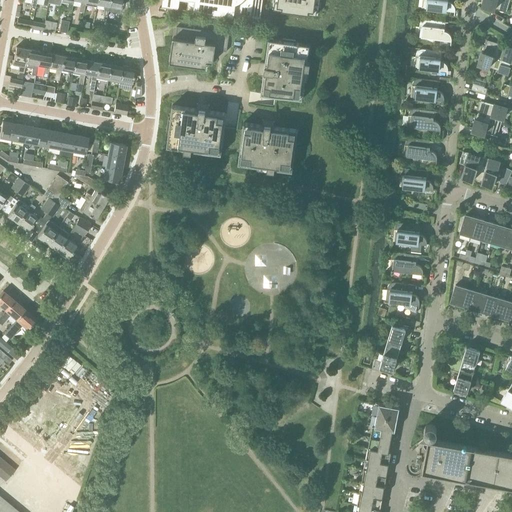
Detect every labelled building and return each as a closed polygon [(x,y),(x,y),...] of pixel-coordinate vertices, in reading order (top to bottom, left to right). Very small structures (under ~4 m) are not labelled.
[(109,0),(97,0),(97,3),(104,5),(102,16),(107,17),(109,6),(109,0)] [(109,0),(109,6),(116,7),(115,12),(120,13),(122,0),(109,0)] [(187,0),(186,10),(260,20),(260,19),(257,19),(259,0),(187,0)] [(274,1),(273,9),(316,15),(317,7),(314,7),(315,0),(277,0),(277,2),(274,1)] [(455,11),(455,10),(455,9),(455,8),(455,7),(454,6),(454,5),(453,4),(452,3),(451,2),(450,2),(449,1),(448,1),(447,0),(425,0),(425,7),(426,8),(436,12),(437,9),(455,11)] [(507,12),(510,0),(483,0),(482,6),(494,10),(495,9),(507,12)] [(16,24),(27,27),(29,21),(18,18),(16,24)] [(43,28),(50,30),(52,21),(45,20),(44,24),(43,28)] [(61,20),(59,31),(67,33),(68,28),(68,26),(69,21),(61,20)] [(452,41),(452,40),(452,38),(452,37),(451,36),(451,35),(450,34),(449,33),(448,32),(447,32),(446,31),(444,31),(445,22),(427,20),(426,20),(425,20),(424,20),(423,21),(422,21),(421,22),(421,23),(420,24),(420,25),(420,26),(419,27),(422,27),(421,37),(423,38),(432,41),(434,39),(452,41)] [(116,25),(106,23),(105,31),(115,33),(116,25)] [(177,26),(177,28),(175,38),(173,38),(170,57),(179,58),(178,64),(197,66),(198,60),(213,63),(215,49),(220,50),(220,52),(221,52),(221,50),(227,51),(229,33),(177,26)] [(304,87),(305,80),(300,79),(301,73),(308,74),(310,62),(307,62),(308,56),(301,55),(302,43),(295,42),(295,40),(282,39),(282,41),(268,39),(265,63),(259,62),(259,63),(262,63),(260,74),(258,74),(258,75),(263,75),(261,93),(295,98),(297,86),(304,87)] [(489,67),(494,68),(501,44),(487,40),(483,52),(482,52),(478,65),(489,68),(489,67)] [(511,60),(511,46),(506,45),(501,44),(494,68),(508,73),(511,60)] [(24,72),(26,62),(25,62),(28,49),(16,46),(12,64),(19,65),(18,71),(24,72)] [(40,51),(28,49),(25,62),(26,62),(32,63),(31,68),(32,68),(30,79),(33,80),(36,69),(37,64),(40,51)] [(443,61),(442,61),(441,61),(442,52),(423,49),(422,49),(421,49),(420,50),(419,50),(418,51),(418,52),(417,52),(417,53),(416,54),(416,55),(416,57),(419,57),(418,67),(419,67),(429,71),(430,68),(448,71),(448,69),(448,68),(448,67),(448,66),(447,65),(447,64),(446,64),(445,63),(445,62),(444,62),(443,61)] [(52,53),(40,51),(37,64),(45,65),(42,77),(47,77),(49,66),(52,53)] [(59,80),(61,69),(63,56),(52,53),(49,66),(56,68),(54,79),(59,80)] [(61,69),(72,71),(75,58),(63,56),(61,69)] [(87,60),(75,58),(72,71),(80,72),(77,91),(79,92),(78,96),(80,96),(85,73),(87,60)] [(87,60),(85,73),(92,75),(89,90),(93,91),(96,78),(98,62),(87,60)] [(110,65),(98,62),(96,78),(107,80),(110,65)] [(107,80),(119,83),(122,67),(110,65),(107,80)] [(122,67),(119,83),(118,87),(130,90),(134,69),(129,68),(130,67),(122,65),(122,67)] [(7,90),(19,93),(20,89),(21,89),(22,80),(10,77),(7,90)] [(444,100),(444,99),(444,98),(444,96),(444,95),(443,94),(442,93),(442,92),(441,92),(440,91),(438,91),(437,90),(438,81),(420,79),(419,79),(418,79),(416,79),(416,80),(415,81),(414,81),(413,82),(413,83),(412,84),(412,85),(412,86),(415,87),(414,97),(415,97),(425,101),(426,98),(444,100)] [(32,88),(45,91),(46,85),(34,82),(32,88)] [(471,90),(486,94),(488,89),(473,84),(471,90)] [(506,100),(511,86),(505,84),(500,99),(506,100)] [(31,97),(31,94),(32,91),(21,89),(20,89),(19,93),(19,95),(31,97)] [(63,102),(64,94),(57,93),(55,101),(63,102)] [(75,106),(76,99),(77,97),(68,96),(67,104),(75,106)] [(126,115),(127,109),(128,104),(116,102),(116,98),(114,98),(113,103),(115,104),(113,112),(126,115)] [(503,118),(504,118),(507,107),(510,108),(511,102),(500,99),(498,106),(494,103),(494,105),(481,101),(477,115),(502,122),(503,118)] [(100,101),(92,100),(90,107),(98,109),(100,101)] [(203,147),(202,152),(209,153),(210,146),(222,147),(227,113),(209,110),(209,105),(208,107),(197,106),(198,103),(197,103),(196,109),(172,105),(170,120),(168,119),(166,132),(168,133),(167,140),(173,140),(172,148),(184,149),(184,152),(191,153),(192,146),(203,147)] [(441,130),(441,129),(441,128),(441,127),(440,126),(440,125),(439,124),(438,123),(438,122),(437,121),(436,121),(435,120),(433,120),(434,111),(416,109),(415,109),(414,109),(413,109),(412,110),(411,110),(410,111),(410,112),(409,113),(409,114),(409,115),(408,116),(411,116),(410,126),(412,127),(421,131),(423,128),(441,130)] [(506,139),(498,134),(502,122),(477,115),(476,120),(475,119),(472,130),(485,134),(483,139),(504,145),(506,139)] [(275,169),(281,170),(287,170),(288,163),(293,164),(294,157),(296,157),(298,144),(296,144),(298,129),(274,126),(275,121),(274,121),(274,123),(263,122),(263,119),(262,119),(261,125),(243,122),(239,157),(250,158),(249,165),(257,166),(257,162),(268,163),(267,170),(274,171),(275,169)] [(0,131),(0,136),(11,139),(15,123),(2,121),(0,131)] [(27,126),(15,123),(11,139),(24,141),(27,126)] [(36,144),(39,128),(27,126),(24,141),(36,144)] [(51,130),(39,128),(36,144),(43,145),(42,150),(47,151),(48,146),(51,130)] [(48,146),(60,148),(63,133),(51,130),(48,146)] [(75,135),(63,133),(60,148),(72,151),(75,135)] [(75,135),(72,151),(85,153),(88,137),(75,135)] [(432,151),(431,150),(430,150),(431,141),(412,139),(411,139),(410,139),(409,139),(408,140),(407,140),(407,141),(406,142),(405,143),(405,144),(405,146),(408,146),(407,156),(408,156),(408,157),(418,160),(419,158),(437,160),(437,159),(437,158),(437,156),(437,155),(436,154),(436,153),(435,153),(434,152),(433,151),(432,151)] [(110,142),(108,154),(123,157),(125,145),(110,142)] [(0,152),(0,155),(8,161),(9,156),(1,151),(0,152)] [(464,151),(460,162),(466,164),(464,171),(463,175),(462,177),(464,178),(473,180),(473,179),(478,181),(484,158),(471,154),(471,153),(464,151)] [(108,154),(105,166),(120,169),(123,157),(108,154)] [(484,158),(478,181),(482,182),(482,183),(490,186),(492,186),(493,184),(494,180),(495,178),(500,180),(499,182),(506,185),(507,183),(510,176),(511,170),(506,167),(505,169),(497,167),(499,161),(498,162),(484,158)] [(89,172),(91,164),(86,163),(84,170),(75,169),(75,171),(74,174),(84,175),(84,172),(89,172)] [(118,182),(120,169),(105,166),(103,179),(118,182)] [(428,180),(427,180),(426,180),(427,170),(409,168),(408,168),(406,169),(405,169),(404,170),(403,171),(402,172),(402,173),(401,174),(401,175),(401,176),(404,176),(403,186),(404,186),(414,190),(415,187),(433,190),(433,189),(433,187),(433,186),(433,185),(432,184),(432,183),(431,182),(430,182),(429,181),(428,180)] [(87,176),(84,175),(74,174),(73,176),(91,187),(95,181),(87,176)] [(57,175),(53,180),(64,187),(67,182),(57,175)] [(11,187),(17,191),(24,181),(19,177),(11,187)] [(53,180),(50,185),(60,192),(64,187),(53,180)] [(30,185),(24,181),(17,191),(22,195),(30,185)] [(0,205),(8,194),(3,189),(4,188),(0,184),(0,205)] [(58,196),(60,192),(50,185),(46,190),(57,197),(58,196)] [(84,198),(85,198),(102,208),(108,197),(95,189),(91,195),(87,193),(84,198)] [(43,195),(48,198),(53,202),(54,201),(57,197),(46,190),(43,195)] [(68,203),(58,196),(57,197),(54,201),(60,205),(65,209),(68,203)] [(53,202),(48,198),(41,208),(46,212),(53,202)] [(95,219),(102,208),(85,198),(79,209),(95,219)] [(16,223),(17,222),(26,210),(28,205),(23,201),(22,202),(18,199),(15,202),(15,203),(7,215),(11,218),(10,220),(16,223)] [(52,216),(60,205),(54,201),(53,202),(46,212),(52,216)] [(36,217),(30,213),(35,206),(30,203),(28,205),(26,210),(17,222),(28,230),(36,217)] [(470,236),(476,218),(465,215),(460,233),(470,236)] [(79,217),(75,223),(87,230),(90,224),(79,217)] [(470,236),(481,239),(486,221),(476,218),(470,236)] [(37,236),(47,243),(55,231),(58,226),(48,219),(37,236)] [(497,224),(486,221),(481,239),(491,242),(497,224)] [(83,236),(87,230),(75,223),(72,229),(69,234),(68,236),(70,237),(75,230),(83,236)] [(407,245),(408,245),(411,246),(411,251),(420,253),(421,243),(427,244),(427,243),(427,242),(427,241),(426,240),(426,239),(425,238),(425,237),(424,236),(423,235),(422,235),(421,234),(419,234),(420,225),(402,223),(401,223),(400,223),(399,223),(398,224),(397,225),(396,225),(396,226),(395,227),(395,228),(395,229),(394,230),(397,230),(396,240),(398,241),(407,245)] [(491,242),(502,245),(507,227),(497,224),(491,242)] [(66,238),(68,236),(69,234),(58,226),(55,231),(47,243),(57,250),(65,238),(66,238)] [(511,248),(511,228),(507,227),(502,245),(511,248)] [(76,245),(66,238),(65,238),(57,250),(67,257),(76,245)] [(394,270),(394,271),(404,275),(405,272),(411,272),(409,278),(421,283),(422,274),(423,274),(423,273),(423,272),(423,270),(423,269),(422,268),(422,267),(421,267),(420,266),(419,265),(418,265),(417,264),(416,264),(417,255),(398,253),(397,253),(396,253),(395,253),(394,254),(393,254),(393,255),(392,256),(391,257),(391,258),(391,259),(391,260),(394,260),(393,270),(394,270)] [(387,288),(387,289),(387,290),(390,290),(389,300),(390,300),(400,304),(401,301),(407,302),(404,307),(416,312),(417,303),(419,304),(419,302),(419,301),(419,300),(419,299),(419,298),(418,298),(418,297),(417,296),(416,295),(415,295),(414,294),(413,294),(412,294),(413,285),(394,282),(393,282),(392,283),(391,283),(390,283),(390,284),(389,285),(388,285),(388,286),(388,287),(387,288)] [(466,288),(455,285),(450,302),(461,305),(466,288)] [(477,291),(466,288),(461,305),(471,308),(477,291)] [(0,305),(6,310),(14,300),(3,291),(0,294),(0,305)] [(487,295),(477,291),(471,308),(482,311),(487,295)] [(487,295),(482,311),(492,315),(497,298),(487,295)] [(508,301),(497,298),(492,315),(502,318),(508,301)] [(0,323),(1,324),(10,314),(16,319),(22,312),(25,310),(14,300),(6,310),(0,316),(0,323)] [(511,302),(508,301),(502,318),(511,320),(511,302)] [(31,315),(25,310),(22,312),(16,319),(4,334),(10,339),(23,325),(27,329),(36,319),(31,315)] [(395,320),(408,324),(409,319),(397,315),(395,320)] [(412,330),(392,324),(386,345),(399,349),(404,335),(410,337),(412,330)] [(21,355),(10,347),(0,338),(0,345),(7,351),(17,360),(21,355)] [(379,371),(380,367),(391,370),(393,371),(399,349),(386,345),(384,354),(377,352),(372,369),(379,371)] [(462,360),(460,367),(473,371),(480,350),(466,346),(462,360)] [(8,364),(12,360),(0,349),(0,357),(3,360),(8,364)] [(460,367),(458,376),(454,389),(467,393),(473,371),(460,367)] [(511,382),(508,389),(501,401),(511,407),(511,382)] [(377,415),(397,418),(399,407),(379,403),(377,415)] [(395,431),(397,418),(377,415),(375,425),(374,426),(392,429),(392,430),(395,431)] [(511,453),(467,445),(467,444),(466,442),(463,441),(462,442),(461,443),(461,444),(433,439),(434,436),(436,434),(437,431),(436,428),(435,426),(434,425),(431,424),(428,424),(426,425),(425,427),(423,430),(424,433),(425,435),(418,441),(423,442),(427,443),(422,470),(511,487),(511,453)] [(391,436),(392,430),(392,429),(374,426),(375,425),(372,425),(370,437),(393,441),(393,437),(391,436)] [(392,445),(393,441),(370,437),(368,448),(388,452),(388,451),(390,445),(392,445)] [(391,452),(388,451),(388,452),(368,448),(365,460),(368,460),(368,459),(389,463),(391,452)] [(0,476),(5,481),(15,470),(0,457),(0,476)] [(368,460),(366,470),(366,471),(386,475),(389,463),(368,459),(368,460)] [(366,471),(366,470),(364,470),(361,482),(364,483),(364,482),(384,486),(386,475),(366,471)] [(382,497),(384,486),(364,482),(364,483),(362,493),(382,497)] [(380,508),(382,497),(362,493),(359,493),(357,504),(380,508)] [(0,511),(19,511),(0,496),(0,511)]
